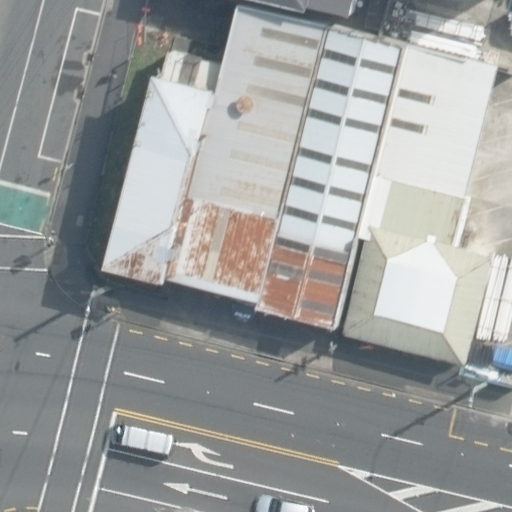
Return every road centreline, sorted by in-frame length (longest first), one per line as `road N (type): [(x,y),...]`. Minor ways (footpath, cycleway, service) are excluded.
road 1 (secondary): [(0,432),(215,460),(438,511)]
road 2 (residential): [(43,0),(0,169)]
